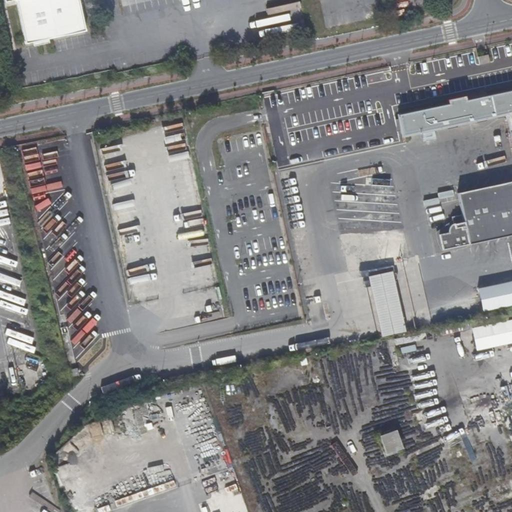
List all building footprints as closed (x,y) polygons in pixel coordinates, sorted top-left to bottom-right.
[(3,0),(4,3),(16,0),(26,44),(85,31),(78,0),(3,0)] [(490,63),(489,55),(479,57),(481,65),(490,63)] [(511,234),(511,89),(463,99),(461,95),(449,98),(448,100),(447,102),(397,113),(401,132),(504,111),(511,149),(511,179),(456,191),(460,213),(450,215),(452,225),(446,227),(447,231),(437,232),(440,248),(511,234)] [(393,272),(369,277),(382,337),(406,332),(393,272)] [(511,281),(479,289),(484,312),(511,305),(511,281)] [(97,347),(86,298),(55,305),(66,354),(97,347)] [(511,319),(472,328),(477,351),(511,343),(511,319)] [(379,435),(387,455),(404,448),(397,428),(379,435)]
